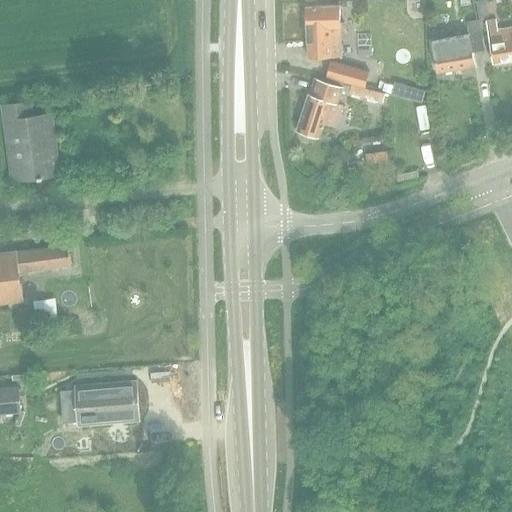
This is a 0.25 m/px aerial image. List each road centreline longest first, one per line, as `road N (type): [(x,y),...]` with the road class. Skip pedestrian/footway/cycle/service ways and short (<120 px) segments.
road 1 (tertiary): [(253,511),(243,225)]
road 2 (unclassified): [(243,225),(342,222),(487,175)]
road 3 (tertiary): [(243,225),(240,0)]
